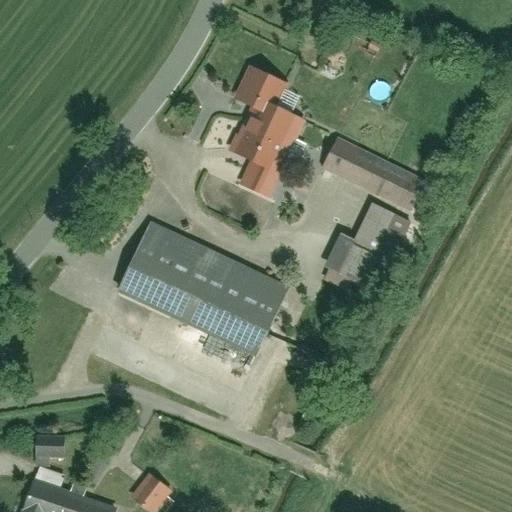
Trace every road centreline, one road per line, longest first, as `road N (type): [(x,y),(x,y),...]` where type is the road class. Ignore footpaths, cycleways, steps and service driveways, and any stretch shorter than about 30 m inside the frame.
road 1 (unknown): [(0,405),(141,400),(348,481)]
road 2 (tertiary): [(0,286),(95,180),(197,36),(213,0)]
